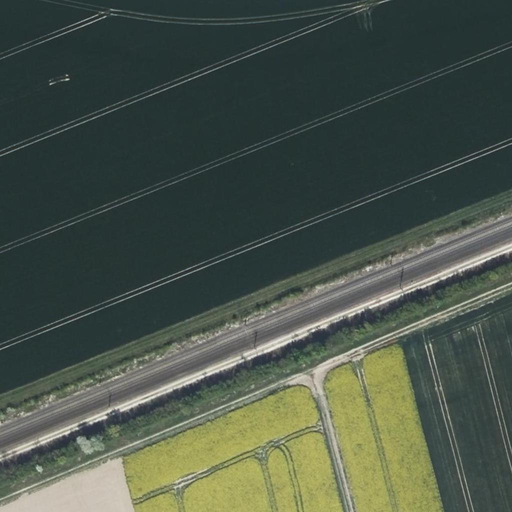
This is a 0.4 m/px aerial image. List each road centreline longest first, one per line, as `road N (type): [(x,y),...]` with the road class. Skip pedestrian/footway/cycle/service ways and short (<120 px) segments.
road 1 (track): [(511,288),(0,501)]
road 2 (track): [(0,403),(511,196)]
road 3 (track): [(314,370),(349,511)]
